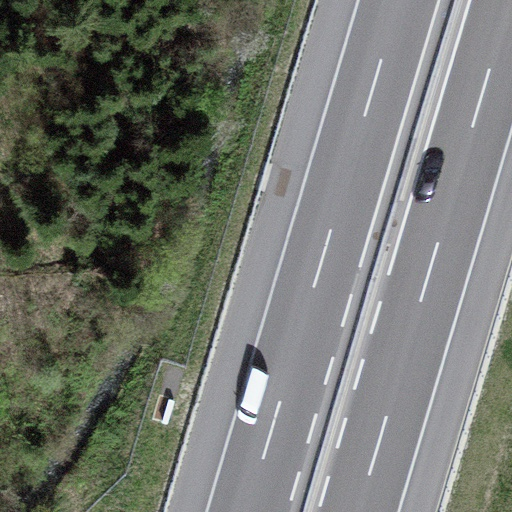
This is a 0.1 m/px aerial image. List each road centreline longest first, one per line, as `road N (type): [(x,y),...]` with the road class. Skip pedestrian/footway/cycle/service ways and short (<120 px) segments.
road 1 (motorway): [(358,511),(509,0)]
road 2 (motorway): [(398,0),(247,511)]
